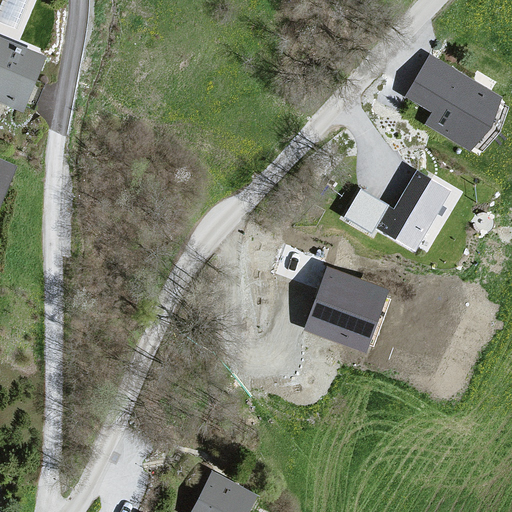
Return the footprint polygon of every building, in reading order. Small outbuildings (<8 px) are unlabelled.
[(72,63),(11,38),(0,56),(0,138),(29,152),(72,63)] [(424,56),(407,98),(431,108),(424,127),(481,149),(505,88),(424,56)] [(28,160),(0,145),(0,263),(4,265),(50,169),(28,160)] [(344,215),(417,251),(450,185),(414,168),(397,202),(360,184),(344,215)] [(363,320),(373,282),(331,270),(317,320),(320,321),(323,309),(363,320)] [(277,511),(283,503),(229,477),(205,511),(277,511)]
